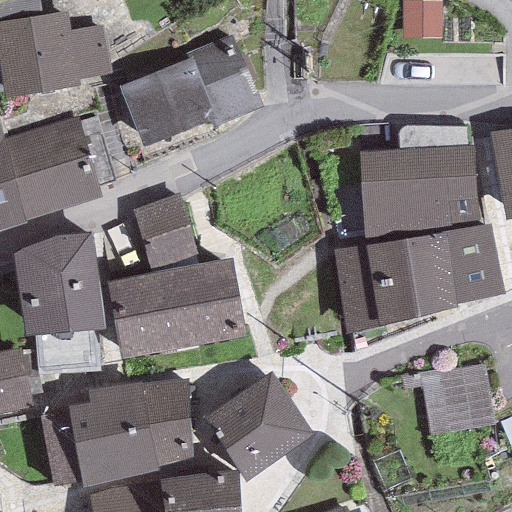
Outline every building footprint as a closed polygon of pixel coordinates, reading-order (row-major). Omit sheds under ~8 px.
[(437,4),(403,4),(403,39),(437,38),(437,4)] [(60,19),(0,27),(0,60),(4,95),(76,85),(75,78),(103,74),(98,32),(62,37),(60,19)] [(182,54),(187,65),(213,126),(216,129),(259,110),(226,35),(182,54)] [(187,65),(122,92),(148,153),(213,126),(187,65)] [(103,128),(32,156),(59,224),(129,196),(103,128)] [(24,136),(0,145),(0,253),(61,229),(59,224),(32,156),(24,136)] [(511,136),(496,138),(509,222),(511,221),(511,136)] [(473,150),(362,157),(366,240),(453,235),(452,208),(476,207),(473,150)] [(213,214),(168,224),(180,280),(226,270),(213,214)] [(485,231),(341,255),(354,331),(466,312),(464,296),(495,291),(485,231)] [(119,253),(44,269),(63,358),(138,342),(119,253)] [(262,276),(204,289),(220,364),(279,352),(262,276)] [(220,364),(204,289),(146,301),(162,377),(220,364)] [(16,355),(0,358),(0,413),(28,409),(16,355)] [(106,366),(48,369),(49,390),(107,387),(106,366)] [(511,428),(505,380),(445,389),(453,442),(511,432),(511,428)] [(301,385),(240,428),(286,492),(347,448),(301,385)] [(209,394),(170,401),(185,479),(223,472),(209,394)] [(118,420),(98,424),(100,431),(111,491),(113,499),(186,486),(185,479),(170,401),(169,395),(115,405),(118,420)] [(75,497),(111,491),(100,431),(64,438),(75,497)] [(270,511),(265,483),(188,497),(191,511),(270,511)] [(191,511),(188,497),(113,511),(191,511)]
